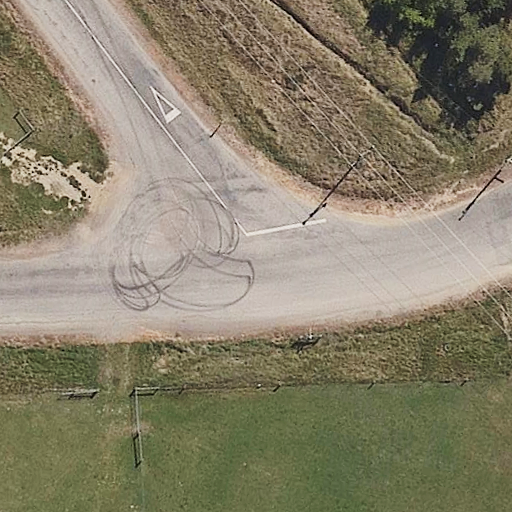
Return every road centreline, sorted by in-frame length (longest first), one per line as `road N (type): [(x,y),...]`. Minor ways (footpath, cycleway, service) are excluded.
road 1 (unclassified): [(64,0),(278,279)]
road 2 (unclassified): [(0,287),(278,279)]
road 3 (unclassified): [(278,279),(375,271),(451,254),(511,229)]
